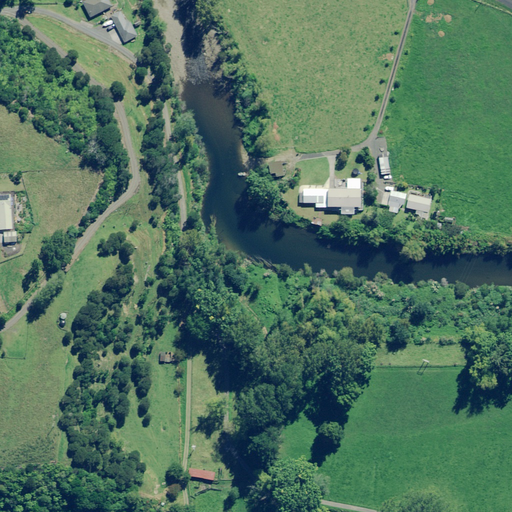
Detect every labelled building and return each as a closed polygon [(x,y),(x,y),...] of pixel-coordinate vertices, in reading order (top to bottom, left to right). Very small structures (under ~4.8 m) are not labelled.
[(112,7),(107,0),(88,0),(82,3),(90,18),(112,7)] [(126,24),(120,12),(111,17),(124,43),(137,37),(130,22),(126,24)] [(284,177),(281,163),(268,165),(271,179),(284,177)] [(392,188),(385,187),(381,205),(390,207),(389,212),(397,214),(399,205),(403,206),(406,195),(391,192),(392,188)] [(323,204),(323,191),(304,190),(303,203),(323,204)] [(360,209),(361,191),(328,190),(328,208),(341,208),(341,215),(354,216),(354,209),(360,209)] [(0,230),(12,230),(10,196),(0,196),(0,230)] [(432,197),(424,196),(423,199),(410,196),(407,209),(416,211),(415,217),(427,220),(432,197)] [(16,243),(16,232),(4,233),(4,243),(16,243)] [(170,353),(160,353),(159,362),(170,363),(170,353)] [(215,473),(189,469),(188,477),(213,481),(215,473)]
